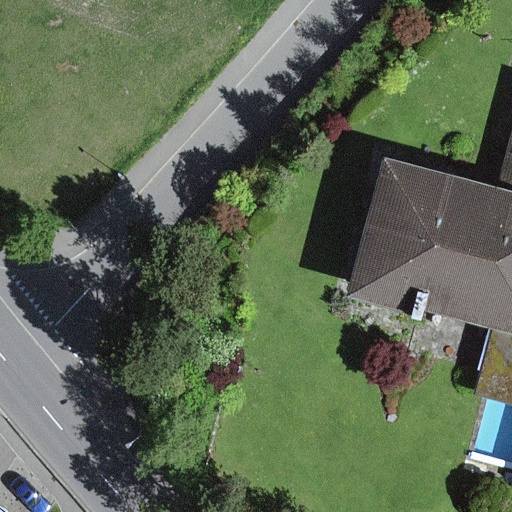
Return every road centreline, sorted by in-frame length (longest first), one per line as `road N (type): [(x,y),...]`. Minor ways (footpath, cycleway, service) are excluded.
road 1 (residential): [(347,0),(11,369)]
road 2 (secondary): [(134,511),(11,369)]
